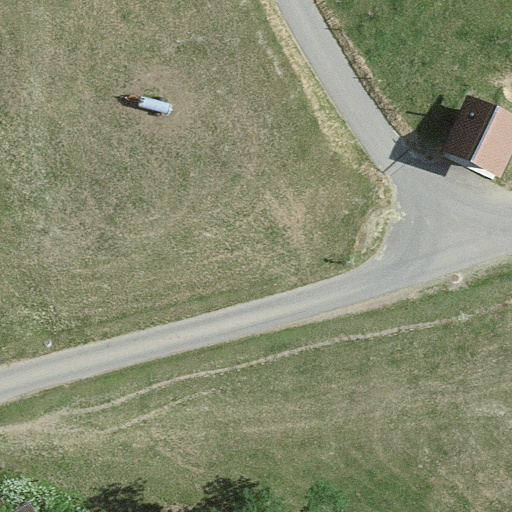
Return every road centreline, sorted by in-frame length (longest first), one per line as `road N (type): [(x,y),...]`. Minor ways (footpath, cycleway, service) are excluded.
road 1 (unclassified): [(461,256),(0,385)]
road 2 (unclassified): [(293,0),(461,256)]
